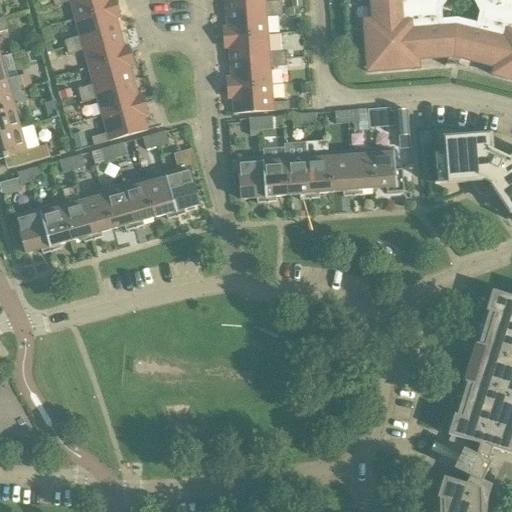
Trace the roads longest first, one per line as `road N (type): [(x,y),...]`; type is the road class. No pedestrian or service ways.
road 1 (residential): [(239,284),(207,151),(201,40)]
road 2 (residential): [(114,496),(356,468)]
road 3 (residential): [(19,324),(239,284)]
road 4 (residential): [(356,468),(384,385),(384,315)]
road 5 (residential): [(239,284),(384,315)]
road 6 (residential): [(384,315),(511,253)]
road 7 (residential): [(0,469),(106,477),(114,496)]
